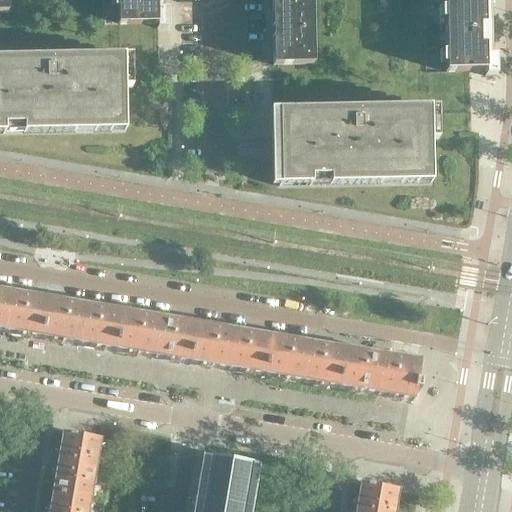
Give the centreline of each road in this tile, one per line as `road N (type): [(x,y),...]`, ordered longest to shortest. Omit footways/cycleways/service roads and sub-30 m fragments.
road 1 (residential): [(0,267),(503,352)]
road 2 (residential): [(239,161),(221,162),(218,0)]
road 3 (residential): [(194,421),(45,396)]
road 4 (residential): [(484,470),(338,444)]
road 5 (residential): [(338,444),(194,421)]
